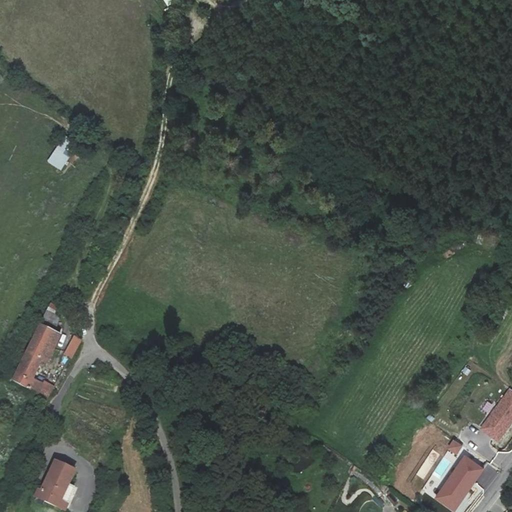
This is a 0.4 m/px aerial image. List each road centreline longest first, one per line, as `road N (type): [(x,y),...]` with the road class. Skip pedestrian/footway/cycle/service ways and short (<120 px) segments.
road 1 (track): [(192,33),(172,68),(149,186),(89,308)]
road 2 (unclassified): [(179,511),(150,410),(125,372),(93,345),(89,308)]
